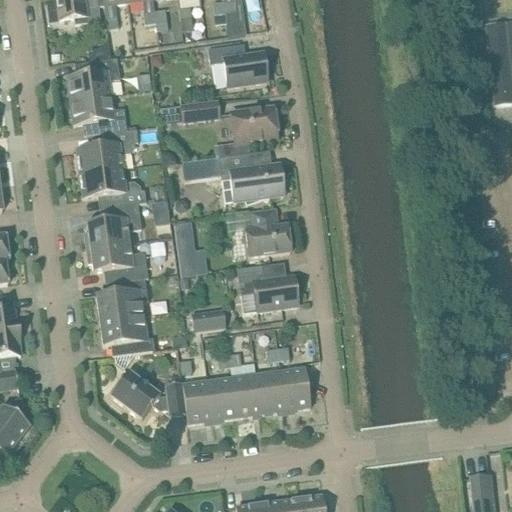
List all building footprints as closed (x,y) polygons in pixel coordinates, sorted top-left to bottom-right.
[(100,25),(96,0),(55,0),(56,9),(57,13),(58,22),(59,25),(73,22),(74,28),(100,25)] [(127,7),(125,0),(101,0),(105,22),(116,20),(115,8),(127,7)] [(223,5),(212,7),(213,18),(225,17),(224,11),(223,5)] [(226,26),(229,45),(247,43),(242,8),(224,11),(225,17),(226,26)] [(56,9),(47,11),(48,23),(58,22),(57,13),(56,9)] [(190,23),(188,12),(177,14),(179,25),(190,23)] [(165,14),(154,15),(156,27),(166,26),(165,14)] [(156,27),(154,15),(144,16),(145,29),(156,27)] [(225,17),(213,18),(215,28),(226,26),(225,17)] [(116,20),(105,22),(106,33),(118,32),(116,20)] [(166,26),(156,27),(156,34),(167,33),(166,26)] [(511,26),(487,30),(495,109),(511,106),(511,26)] [(155,40),(144,41),(145,51),(156,50),(155,40)] [(227,91),(247,88),(266,86),(262,57),(237,61),(235,49),(207,53),(209,68),(223,67),(227,91)] [(159,59),(149,60),(151,70),(161,69),(159,59)] [(70,105),(110,99),(108,85),(119,83),(116,62),(92,65),(93,77),(66,81),(70,105)] [(110,99),(70,105),(73,129),(100,125),(102,137),(126,134),(123,112),(112,114),(110,99)] [(183,125),(218,121),(216,105),(181,109),(183,125)] [(234,149),(256,146),(276,144),(272,111),(230,117),(234,149)] [(126,134),(102,137),(103,151),(76,155),(79,178),(121,173),(119,159),(130,157),(135,151),(134,147),(137,146),(136,133),(126,135),(126,134)] [(167,154),(160,155),(162,168),(175,166),(174,160),(167,154)] [(233,206),(263,202),(283,200),(283,196),(286,194),(280,177),(279,167),(251,171),(250,157),(230,159),(218,161),(221,185),(230,183),(233,206)] [(184,185),(197,183),(194,164),(182,166),(184,185)] [(121,173),(79,178),(83,202),(110,199),(112,211),(137,208),(146,207),(144,194),(140,194),(140,190),(133,185),(123,187),(121,173)] [(137,208),(112,211),(107,212),(108,225),(86,228),(89,252),(129,246),(127,235),(141,233),(137,208)] [(248,261),(270,258),(290,255),(287,229),(277,230),(275,213),(249,216),(251,233),(245,234),(248,261)] [(190,225),(174,227),(176,243),(184,242),(191,233),(190,225)] [(151,231),(156,249),(173,245),(168,226),(151,231)] [(0,263),(4,263),(4,264),(8,263),(5,238),(0,239),(0,263)] [(130,258),(129,246),(89,252),(92,276),(115,273),(117,286),(144,283),(147,282),(144,256),(130,258)] [(262,280),(261,268),(237,271),(238,283),(262,280)] [(293,280),(273,282),(238,287),(240,298),(254,296),(257,315),(297,310),(293,280)] [(187,281),(179,282),(180,291),(188,290),(187,281)] [(144,283),(117,286),(120,286),(121,293),(95,296),(99,325),(143,319),(141,307),(147,306),(144,283)] [(0,338),(18,336),(16,323),(15,323),(14,313),(0,315),(0,338)] [(222,314),(191,318),(193,335),(225,331),(222,314)] [(146,343),(143,319),(99,325),(103,350),(128,346),(130,358),(154,354),(152,342),(146,343)] [(18,336),(0,338),(0,361),(20,359),(19,349),(20,349),(18,336)] [(185,339),(171,341),(173,352),(187,350),(185,339)] [(277,354),(278,367),(289,366),(288,353),(277,354)] [(278,367),(277,354),(265,355),(267,368),(278,367)] [(239,358),(228,359),(230,372),(241,371),(239,358)] [(190,359),(179,361),(181,379),(193,378),(190,359)] [(230,372),(228,359),(217,361),(218,374),(230,372)] [(280,375),(285,415),(310,412),(304,372),(280,375)] [(15,374),(0,375),(0,394),(18,392),(15,374)] [(159,399),(143,387),(127,375),(109,399),(141,423),(152,409),(159,415),(168,414),(169,420),(185,418),(181,386),(165,388),(166,399),(158,400),(159,399)] [(280,375),(255,379),(261,418),(285,415),(280,375)] [(261,418),(255,379),(231,382),(236,422),(261,418)] [(231,382),(206,385),(212,425),(236,422),(231,382)] [(212,425),(206,385),(182,388),(187,428),(212,425)] [(470,394),(471,405),(482,404),(481,393),(470,394)] [(19,404),(13,405),(7,413),(3,410),(0,413),(0,456),(5,460),(29,429),(16,420),(21,414),(19,404)] [(473,481),(471,481),(474,511),(492,511),(489,479),(485,480),(473,481)] [(300,502),(301,511),(323,511),(322,499),(300,502)] [(301,511),(300,502),(278,505),(279,511),(301,511)]
